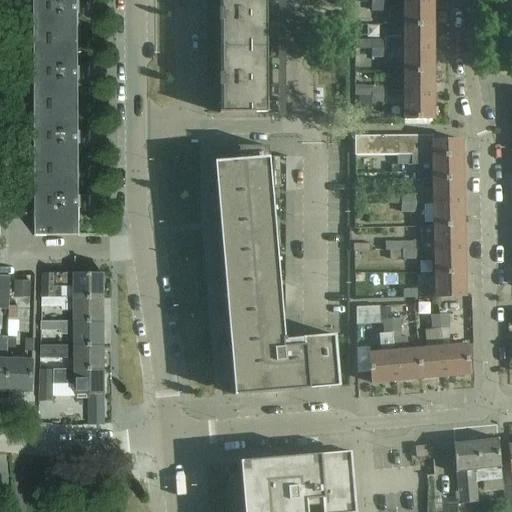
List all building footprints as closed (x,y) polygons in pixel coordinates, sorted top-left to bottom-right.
[(77,15),(77,2),(75,2),(74,0),(30,0),(31,42),(75,41),(75,15),(77,15)] [(268,49),(267,0),(223,0),(224,10),(219,10),(220,23),(224,23),(224,49),(268,49)] [(386,13),(386,4),(372,4),(372,13),(386,13)] [(435,28),(435,4),(404,4),(404,28),(435,28)] [(435,51),(435,28),(404,28),(404,39),(386,39),(386,41),(355,41),(355,51),(372,51),(386,51),(404,51),(435,51)] [(78,80),(77,68),(75,68),(75,41),(31,42),(32,106),(76,106),(75,80),(78,80)] [(268,114),(268,49),(224,49),(224,75),(220,75),(220,88),(224,87),(224,113),(221,113),(221,115),(224,115),(268,114)] [(386,59),(386,51),(372,51),(372,59),(386,59)] [(435,51),(404,51),(404,62),(404,75),(435,75),(435,51)] [(435,97),(435,75),(404,75),(404,89),(373,89),(373,88),(360,88),(360,98),(435,97)] [(435,122),(435,97),(360,98),(359,98),(359,109),(372,109),(372,107),(404,107),(404,127),(434,127),(434,122),(435,122)] [(78,145),(78,132),(76,132),(76,106),(32,106),(32,171),(76,171),(76,145),(78,145)] [(433,142),(433,137),(355,138),(356,157),(400,157),(414,158),(432,158),(463,157),(463,141),(433,142)] [(279,340),(274,201),(274,159),(238,159),(238,148),(226,148),(226,163),(219,163),(220,182),(226,181),(226,193),(221,193),(223,212),(226,211),(226,223),(223,223),(225,242),(226,241),(226,265),(227,265),(228,272),(226,272),(226,284),(227,296),(230,296),(231,302),(228,302),(230,326),(233,325),(233,332),(230,332),(232,349),(234,349),(236,365),(233,365),(236,397),(268,394),(268,387),(280,386),(281,393),(341,388),(341,387),(340,387),(336,337),(304,340),(287,341),(287,339),(286,339),(279,340)] [(464,181),(463,157),(432,158),(414,158),(400,157),(400,166),(415,166),(433,166),(433,181),(464,181)] [(79,209),(78,197),(76,197),(76,171),(32,171),(33,237),(77,237),(77,235),(76,235),(76,209),(79,209)] [(464,204),(464,181),(433,181),(433,197),(416,197),(416,205),(433,205),(464,204)] [(402,197),(402,206),(416,205),(416,197),(402,197)] [(465,228),(464,204),(433,205),(434,228),(465,228)] [(416,214),(416,205),(402,206),(402,214),(416,214)] [(465,251),(465,228),(434,228),(422,228),(422,243),(423,252),(435,252),(465,251)] [(387,244),(387,252),(391,252),(417,252),(423,252),(422,243),(387,244)] [(466,275),(465,251),(435,252),(435,276),(466,275)] [(417,261),(417,252),(391,252),(391,261),(417,261)] [(101,298),(100,273),(41,274),(41,298),(54,298),(54,287),(73,287),(73,298),(101,298)] [(0,307),(9,308),(10,276),(0,275),(0,307)] [(466,299),(466,275),(435,276),(436,300),(466,299)] [(404,292),(404,300),(418,300),(418,291),(404,292)] [(101,322),(101,298),(73,298),(54,298),(41,298),(40,298),(40,308),(61,307),(61,310),(73,310),(73,322),(101,322)] [(381,308),(359,308),(359,325),(381,324),(381,308)] [(449,315),(441,316),(442,330),(450,329),(449,315)] [(447,378),(444,348),(442,330),(441,316),(432,317),(433,331),(426,332),(428,350),(419,351),(422,380),(447,378)] [(394,335),(393,321),(384,322),(385,336),(394,335)] [(422,380),(419,351),(409,352),(408,338),(401,339),(400,334),(403,334),(401,321),(393,321),(394,335),(396,353),(399,382),(422,380)] [(101,346),(101,322),(73,322),(51,322),(40,322),(40,331),(61,331),(61,335),(73,335),(73,346),(101,346)] [(399,382),(396,353),(394,335),(385,336),(382,336),(384,354),(371,355),(370,348),(357,349),(358,375),(372,373),(373,385),(399,382)] [(23,339),(23,351),(31,352),(31,339),(23,339)] [(101,370),(101,346),(73,346),(39,346),(39,358),(74,358),(74,370),(101,370)] [(468,346),(444,348),(447,378),(470,376),(468,346)] [(5,391),(29,391),(30,360),(6,360),(5,391)] [(51,383),(51,371),(37,370),(37,401),(51,401),(51,383)] [(101,395),(101,370),(74,370),(51,371),(51,383),(74,382),(74,395),(77,395),(77,398),(85,398),(85,395),(101,395)] [(479,483),(476,442),(473,443),(473,444),(455,446),(460,506),(481,504),(479,483)] [(499,442),(479,444),(479,442),(476,442),(479,483),(503,481),(499,442)] [(427,447),(423,448),(417,448),(418,459),(428,458),(427,447)] [(356,511),(351,454),(242,463),(245,511),(356,511)]
